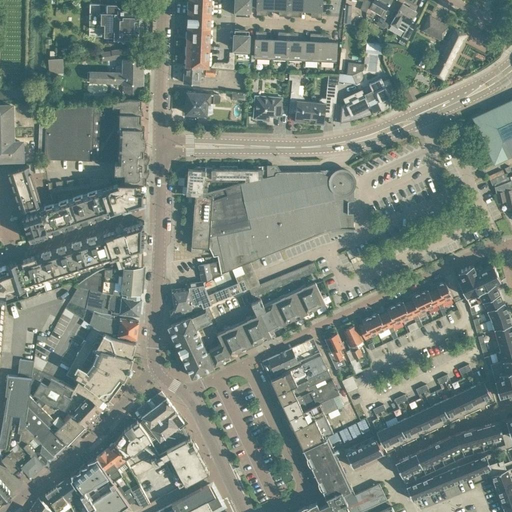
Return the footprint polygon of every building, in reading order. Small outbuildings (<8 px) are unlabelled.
[(115,0),(100,0),(101,4),(99,4),(90,4),(89,34),(105,35),(114,35),(114,38),(124,38),(124,35),(139,35),(139,23),(139,21),(142,19),(142,14),(139,12),(140,10),(131,10),(131,8),(129,8),(129,10),(126,10),(126,9),(119,9),(119,7),(116,4),(115,0)] [(189,0),(188,14),(186,65),(208,67),(210,27),(211,15),(211,0),(189,0)] [(257,8),(257,0),(235,0),(235,15),(245,16),(245,13),(250,14),(250,7),(257,8)] [(273,8),(273,0),(257,0),(257,8),(257,14),(267,15),(267,8),(273,8)] [(289,16),(289,0),(273,0),(273,8),(279,8),(279,15),(289,16)] [(305,9),(305,0),(289,0),(289,16),(299,16),(299,9),(305,9)] [(322,17),(322,0),(305,0),(305,9),(311,10),(311,17),(322,17)] [(362,0),(363,0),(359,10),(366,13),(370,0),(362,0)] [(384,28),(388,21),(393,13),(386,9),(390,0),(374,0),(369,9),(382,16),(377,24),(384,28)] [(409,24),(411,20),(416,11),(403,3),(395,16),(396,16),(391,25),(396,28),(397,27),(405,31),(402,36),(408,39),(414,29),(408,25),(409,24)] [(421,31),(441,40),(448,25),(429,15),(421,31)] [(433,54),(425,69),(429,71),(445,79),(468,35),(452,26),(436,56),(433,54)] [(249,38),(249,31),(245,31),(245,29),(234,29),(234,48),(236,49),(235,52),(235,53),(252,53),(251,58),(255,58),(256,38),(249,38)] [(272,39),(266,38),(266,32),(256,31),(256,38),(255,58),(271,59),(272,39)] [(287,60),(288,33),(278,32),(278,39),(272,39),(271,59),(287,60)] [(304,40),(298,40),(298,33),(288,33),(287,60),(303,60),(304,40)] [(319,61),(320,34),(310,33),(310,40),(304,40),(303,60),(319,61)] [(337,41),(330,41),(331,34),(320,34),(319,61),(336,62),(337,41)] [(103,59),(134,55),(133,47),(112,50),(113,52),(103,53),(103,59)] [(235,53),(235,52),(229,51),(229,61),(227,62),(215,62),(211,66),(211,67),(235,69),(235,53)] [(50,73),(64,72),(63,58),(49,59),(50,73)] [(143,60),(133,59),(124,59),(124,66),(116,66),(116,72),(107,72),(91,71),(88,71),(87,81),(91,81),(107,82),(107,81),(123,81),(123,90),(124,91),(124,92),(142,93),(142,91),(141,91),(141,83),(142,83),(143,60)] [(352,75),(362,70),(363,70),(364,64),(348,62),(347,74),(352,75)] [(208,68),(208,67),(186,65),(186,66),(184,66),(184,82),(200,83),(200,75),(215,76),(216,68),(208,68)] [(352,75),(356,84),(358,83),(361,81),(362,79),(363,78),(363,76),(363,74),(363,73),(362,72),(362,70),(352,75)] [(300,80),(301,75),(290,74),(289,79),(292,79),(290,102),(289,112),(290,112),(290,109),(296,109),(295,121),(304,122),(304,120),(309,120),(311,101),(304,101),(304,98),(301,94),(299,94),(300,80)] [(338,81),(339,75),(328,74),(328,77),(326,98),(322,97),(319,100),(319,102),(311,101),(309,120),(315,121),(315,123),(324,124),(325,112),(331,113),(330,116),(331,116),(333,100),(335,100),(335,102),(336,102),(338,84),(338,81)] [(396,91),(391,82),(389,77),(382,80),(381,78),(369,83),(373,91),(371,92),(373,98),(379,96),(381,100),(378,101),(382,110),(387,107),(388,107),(388,106),(389,105),(390,104),(390,103),(390,102),(390,101),(389,100),(388,97),(390,96),(388,92),(394,89),(395,91),(396,91)] [(373,98),(371,92),(365,95),(362,88),(343,97),(346,103),(342,105),(341,113),(340,123),(340,122),(341,120),(344,119),(349,118),(356,117),(360,115),(364,114),(369,113),(372,111),(373,113),(374,113),(373,111),(380,107),(381,109),(379,110),(380,110),(382,110),(378,101),(381,100),(379,96),(373,98)] [(219,94),(210,93),(187,91),(186,104),(184,104),(184,111),(186,111),(186,113),(209,115),(212,113),(213,103),(218,103),(220,102),(220,96),(219,94)] [(232,98),(246,100),(247,92),(233,91),(232,98)] [(419,91),(406,96),(409,103),(422,97),(419,91)] [(281,116),(281,106),(282,98),(256,96),(255,108),(254,118),(263,119),(263,120),(269,120),(270,115),(281,116)] [(46,111),(44,158),(77,160),(92,160),(92,154),(93,146),(99,146),(98,160),(115,161),(115,171),(121,171),(121,180),(146,181),(147,154),(144,154),(145,127),(141,126),(142,99),(132,98),(129,98),(124,99),(113,100),(94,103),(79,106),(46,111)] [(511,101),(477,118),(477,119),(495,159),(496,159),(511,152),(511,101)] [(0,105),(0,158),(22,158),(21,141),(12,142),(11,105),(0,105)] [(42,204),(42,203),(29,165),(29,164),(26,165),(8,171),(12,182),(14,188),(15,192),(17,197),(18,202),(20,207),(21,210),(11,214),(0,217),(0,502),(0,503),(2,501),(2,500),(4,499),(4,500),(6,498),(10,494),(11,494),(13,492),(10,490),(5,484),(6,484),(5,483),(4,483),(0,478),(0,363),(3,320),(4,320),(63,301),(72,285),(78,274),(103,266),(107,265),(106,260),(110,259),(111,268),(123,266),(134,265),(143,265),(143,264),(143,247),(143,240),(144,240),(144,231),(144,229),(144,222),(144,221),(143,221),(142,222),(136,224),(136,223),(134,224),(132,225),(130,225),(130,226),(123,228),(123,227),(123,228),(122,224),(121,223),(120,220),(118,215),(118,214),(117,211),(117,210),(120,209),(120,210),(121,209),(126,207),(126,208),(128,208),(130,207),(131,207),(132,207),(132,206),(139,204),(141,204),(140,204),(143,203),(145,203),(145,189),(145,182),(146,182),(146,181),(121,180),(121,181),(119,181),(118,181),(118,183),(100,188),(99,189),(83,191),(53,200),(45,203),(42,204)] [(184,176),(183,194),(195,194),(195,195),(207,195),(207,192),(208,181),(237,181),(237,183),(240,182),(262,177),(262,165),(257,165),(257,168),(212,168),(212,167),(205,166),(205,169),(188,168),(188,173),(184,176)] [(193,233),(191,235),(192,240),(192,245),(191,245),(191,246),(201,246),(203,247),(209,247),(209,246),(214,256),(218,255),(219,261),(221,272),(221,273),(241,265),(251,261),(255,259),(256,259),(259,257),(264,255),(269,253),(273,251),(279,249),(307,238),(315,234),(318,233),(321,232),(324,231),(327,230),(330,229),(332,229),(333,229),(335,228),(337,228),(339,228),(355,228),(355,227),(347,227),(347,223),(351,223),(352,205),(348,205),(348,192),(349,191),(351,190),(352,189),(353,187),(354,186),(355,184),(355,182),(355,180),(354,178),(354,176),(353,175),(352,174),(352,173),(351,172),(350,171),(348,170),(346,169),(343,169),(341,169),(339,169),(336,170),(335,171),(333,173),(331,171),(324,171),(323,171),(322,170),(321,170),(278,171),(277,171),(276,172),(275,172),(275,173),(275,174),(269,176),(269,167),(268,167),(265,165),(264,165),(262,165),(262,177),(240,182),(237,183),(226,187),(207,192),(207,195),(195,195),(195,203),(193,205),(194,210),(194,211),(192,212),(194,218),(192,220),(193,225),(191,227),(192,233),(193,233)] [(489,175),(493,183),(506,178),(503,169),(489,175)] [(52,188),(51,182),(48,182),(49,191),(49,193),(50,193),(111,185),(110,181),(110,179),(89,178),(89,184),(85,184),(84,178),(78,178),(78,185),(74,185),(73,179),(67,180),(67,186),(63,187),(62,180),(56,181),(57,188),(52,188)] [(511,188),(496,192),(498,202),(506,200),(508,209),(511,208),(511,188)] [(260,284),(255,273),(251,261),(241,265),(244,272),(235,276),(238,282),(227,287),(209,294),(203,281),(202,281),(189,283),(186,283),(186,287),(174,289),(174,288),(172,289),(172,293),(173,293),(173,294),(172,294),(174,304),(175,308),(170,310),(171,317),(172,317),(172,319),(176,318),(188,313),(187,311),(192,311),(192,309),(194,308),(195,310),(249,288),(260,284)] [(221,272),(219,261),(209,263),(199,265),(202,281),(203,281),(212,277),(211,276),(221,272)] [(264,306),(262,301),(258,291),(261,289),(263,292),(269,290),(268,287),(272,285),(273,288),(279,286),(278,283),(282,281),(283,284),(289,281),(288,278),(292,277),(293,280),(299,277),(298,274),(302,273),(303,276),(309,273),(308,270),(312,268),(314,271),(317,270),(313,262),(260,284),(249,288),(255,301),(251,302),(257,314),(217,333),(222,344),(207,351),(214,366),(230,358),(229,356),(261,340),(272,335),(271,334),(274,333),(273,330),(326,305),(315,282),(264,306)] [(142,293),(144,265),(144,264),(143,265),(134,265),(123,266),(111,268),(105,268),(104,268),(97,271),(86,278),(76,285),(78,286),(79,286),(115,293),(123,294),(123,295),(134,296),(132,298),(141,299),(141,298),(140,298),(140,293),(142,293)] [(493,264),(477,271),(473,264),(470,265),(461,269),(461,270),(458,271),(462,278),(458,280),(460,284),(466,297),(466,296),(471,306),(474,305),(483,300),(489,297),(485,288),(495,283),(501,280),(498,274),(495,267),(493,264)] [(453,297),(445,281),(437,285),(438,287),(433,289),(440,303),(442,302),(453,297)] [(495,283),(485,288),(489,297),(500,292),(495,283)] [(115,293),(79,286),(78,286),(77,288),(69,301),(94,310),(102,313),(117,314),(117,312),(140,315),(141,299),(132,298),(134,296),(123,295),(123,294),(115,293)] [(428,289),(420,293),(428,309),(438,304),(440,303),(433,289),(429,291),(428,289)] [(500,292),(489,297),(483,300),(487,310),(504,302),(499,293),(500,292)] [(420,293),(412,296),(413,299),(409,301),(415,315),(417,314),(428,309),(420,293)] [(403,300),(395,304),(403,321),(413,316),(415,315),(409,301),(404,303),(403,300)] [(491,319),(509,312),(504,302),(487,310),(491,319)] [(395,304),(387,308),(388,310),(384,312),(390,326),(392,325),(403,321),(395,304)] [(63,314),(71,318),(73,311),(65,308),(63,314)] [(196,329),(204,325),(212,322),(206,309),(168,326),(192,376),(214,366),(207,351),(196,329)] [(117,314),(102,313),(94,310),(89,323),(93,326),(100,331),(111,336),(122,337),(133,338),(136,339),(139,320),(121,318),(116,317),(117,314)] [(384,312),(379,315),(378,312),(370,316),(378,332),(388,327),(390,326),(384,312)] [(511,323),(511,321),(509,312),(491,319),(494,329),(511,323)] [(378,332),(370,316),(362,320),(363,322),(359,324),(365,338),(378,332)] [(497,339),(511,334),(511,323),(494,329),(495,329),(497,339)] [(363,343),(359,333),(354,324),(343,330),(348,339),(346,339),(350,349),(346,351),(350,361),(363,355),(358,346),(363,343)] [(136,343),(136,342),(133,341),(133,338),(122,337),(111,336),(100,331),(93,326),(66,374),(78,380),(74,387),(90,396),(89,396),(103,406),(103,407),(104,406),(103,406),(107,400),(108,401),(108,400),(112,394),(113,394),(113,393),(115,391),(115,390),(120,384),(124,379),(125,379),(125,378),(128,372),(129,371),(128,371),(131,365),(131,364),(133,357),(134,357),(132,356),(134,351),(134,350),(136,343)] [(332,352),(329,353),(334,363),(337,361),(342,359),(344,358),(339,348),(344,346),(342,341),(337,332),(325,338),(330,347),(332,352)] [(511,334),(497,339),(500,349),(511,346),(511,334)] [(38,335),(36,348),(43,349),(44,344),(45,344),(47,336),(38,335)] [(322,356),(320,352),(313,337),(262,361),(271,379),(321,356),(322,356)] [(511,346),(500,349),(503,359),(505,359),(511,357),(511,346)] [(331,376),(328,370),(321,356),(271,379),(294,428),(325,414),(338,408),(333,397),(340,394),(333,380),(324,384),(310,391),(308,387),(331,376)] [(498,392),(500,396),(508,394),(509,398),(511,397),(511,367),(509,358),(505,360),(505,359),(503,359),(491,363),(490,363),(492,370),(494,369),(494,372),(493,372),(496,382),(495,382),(498,392)] [(34,361),(20,359),(18,375),(8,374),(2,428),(0,437),(0,450),(2,458),(1,458),(13,471),(19,465),(28,475),(31,475),(55,455),(54,454),(25,425),(25,418),(13,416),(17,389),(30,391),(32,377),(34,377),(39,369),(33,366),(34,361)] [(74,387),(61,380),(39,369),(34,377),(32,377),(30,391),(53,408),(55,404),(76,415),(86,424),(103,406),(89,396),(90,396),(74,387)] [(355,381),(352,375),(341,380),(344,386),(355,381)] [(491,396),(484,380),(473,386),(480,401),(491,396)] [(358,387),(355,381),(344,386),(347,392),(358,387)] [(480,401),(473,386),(462,391),(470,406),(480,401)] [(68,443),(86,424),(76,415),(55,404),(53,408),(30,391),(27,404),(68,443)] [(147,402),(137,409),(142,415),(142,416),(160,439),(154,443),(159,453),(188,437),(183,427),(186,424),(177,412),(178,411),(167,397),(166,397),(161,391),(152,398),(151,397),(146,401),(147,402)] [(470,406),(462,391),(452,396),(459,411),(470,406)] [(459,411),(452,396),(441,401),(448,416),(459,411)] [(448,416),(441,401),(430,406),(437,421),(448,416)] [(67,442),(68,443),(27,404),(25,418),(25,425),(54,454),(56,453),(55,452),(58,450),(59,451),(63,447),(63,446),(65,443),(66,444),(67,442)] [(437,421),(430,406),(420,411),(427,426),(437,421)] [(427,426),(420,411),(409,416),(416,431),(427,426)] [(303,448),(324,438),(324,437),(334,433),(325,414),(294,428),(303,448)] [(416,452),(395,461),(406,485),(412,499),(489,468),(491,474),(504,511),(511,511),(511,416),(506,419),(507,423),(509,432),(502,434),(499,421),(456,433),(416,452)] [(416,431),(409,416),(398,421),(405,436),(416,431)] [(339,430),(345,442),(371,429),(366,417),(339,430)] [(115,441),(114,442),(127,460),(136,475),(160,462),(160,461),(163,459),(164,459),(165,460),(179,487),(204,474),(209,471),(209,470),(208,471),(207,470),(208,469),(198,450),(197,450),(196,449),(197,448),(193,441),(192,442),(190,437),(188,438),(188,437),(159,453),(154,443),(147,432),(139,422),(137,420),(132,424),(132,423),(124,429),(115,441)] [(398,421),(388,426),(395,441),(405,436),(398,421)] [(388,426),(376,431),(384,446),(395,441),(388,426)] [(340,462),(337,455),(328,437),(324,438),(303,448),(320,483),(321,486),(322,486),(323,488),(329,502),(319,507),(316,501),(293,511),(394,511),(391,506),(377,511),(359,511),(387,499),(379,482),(355,494),(347,477),(340,462)] [(373,457),(383,453),(376,438),(366,443),(373,457)] [(114,442),(106,449),(118,467),(127,460),(114,442)] [(373,457),(366,443),(356,447),(363,462),(373,457)] [(363,462),(356,447),(346,452),(353,467),(363,462)] [(105,448),(96,455),(97,456),(111,475),(116,484),(118,483),(123,479),(125,479),(118,467),(106,449),(105,448)] [(72,477),(71,478),(79,492),(79,491),(90,511),(91,511),(116,511),(120,510),(129,503),(122,493),(116,484),(111,475),(97,456),(94,458),(89,460),(88,460),(88,463),(86,465),(81,467),(80,467),(80,470),(78,471),(72,473),(71,473),(72,477)] [(64,479),(57,485),(68,500),(73,496),(77,503),(77,504),(81,511),(88,511),(90,511),(79,491),(79,492),(71,478),(69,476),(67,477),(68,479),(66,480),(64,479)] [(140,483),(130,488),(137,500),(142,507),(150,503),(140,484),(140,483)] [(213,511),(212,509),(222,503),(212,484),(210,485),(209,483),(185,496),(154,511),(213,511)] [(46,492),(46,493),(58,509),(57,511),(58,510),(59,511),(74,511),(71,505),(67,500),(68,500),(57,485),(57,484),(56,485),(57,486),(47,493),(46,492)] [(130,488),(122,493),(129,503),(132,502),(133,503),(137,500),(130,488)] [(38,497),(30,509),(33,511),(59,511),(58,510),(57,511),(56,511),(53,511),(39,497),(38,497)]
